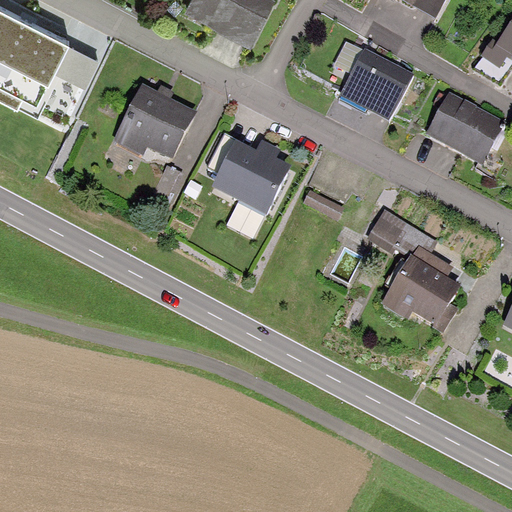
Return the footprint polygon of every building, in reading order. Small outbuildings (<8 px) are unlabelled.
[(69,31),(2,0),(0,0),(0,88),(19,98),(24,87),(39,94),(69,31)] [(187,0),(183,10),(252,43),(273,0),(187,0)] [(387,0),(432,25),(446,0),(387,0)] [(504,64),(511,69),(511,17),(478,63),(495,76),(504,64)] [(337,101),(388,127),(412,79),(361,53),(337,101)] [(154,94),(140,86),(110,145),(142,161),(147,152),(168,163),(192,116),(164,102),(169,91),(158,86),(154,94)] [(446,98),(423,141),(478,169),(500,127),(446,98)] [(232,146),(207,194),(262,222),(287,174),(273,167),(278,158),(257,148),(252,157),(232,146)] [(313,196),(302,217),(339,236),(350,215),(313,196)] [(366,242),(407,265),(414,252),(427,260),(435,245),(381,214),(366,242)] [(382,308),(433,337),(458,293),(443,284),(450,273),(427,260),(414,252),(407,265),(382,308)] [(511,305),(499,331),(511,337),(511,305)]
